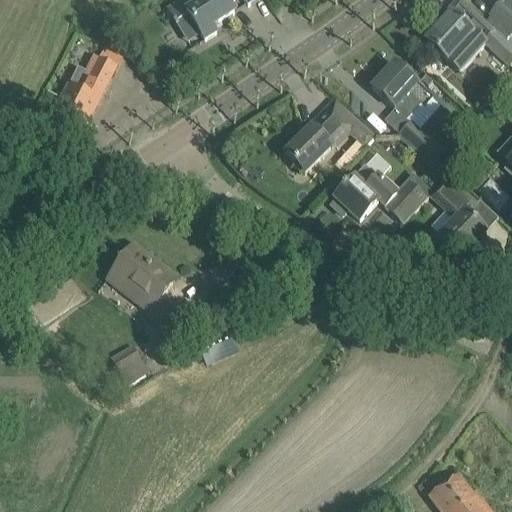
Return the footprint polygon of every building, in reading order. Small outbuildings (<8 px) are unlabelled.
[(203,0),(205,2),(185,15),(179,3),(166,11),(184,38),(196,31),(204,44),(216,36),(213,31),(234,17),(223,0),(203,0)] [(242,0),(247,8),(260,0),(242,0)] [(511,0),(506,0),(503,5),(511,12),(511,0)] [(486,24),(507,42),(511,38),(511,12),(503,5),(503,4),(486,24)] [(425,45),(440,59),(461,78),(462,77),(464,79),(489,53),(509,71),(511,67),(511,51),(494,35),(483,46),(451,17),(425,45)] [(77,69),(53,117),(85,133),(117,71),(122,60),(104,51),(99,62),(92,58),(85,73),(77,69)] [(416,87),(409,81),(395,68),(372,93),(405,124),(420,108),(424,111),(432,102),(416,88),(416,87)] [(327,116),(286,158),(304,177),(331,151),(330,150),(345,135),(363,153),(373,144),(346,116),(337,125),(327,116)] [(399,139),(433,170),(443,158),(409,127),(399,139)] [(511,139),(496,157),(507,167),(507,168),(511,172),(511,139)] [(366,170),(354,182),(335,203),(336,203),(331,209),(342,219),(347,214),(359,225),(378,205),(404,228),(427,204),(407,186),(396,198),(366,170)] [(482,177),(471,189),(499,215),(510,203),(482,177)] [(413,179),(407,186),(427,204),(429,200),(433,196),(413,179)] [(456,224),(440,241),(462,261),(486,235),(467,218),(476,207),(447,181),(433,196),(429,200),(456,224)] [(149,320),(167,334),(182,315),(163,300),(172,288),(151,272),(154,268),(132,251),(110,280),(153,314),(149,320)] [(484,332),(473,332),(473,344),(484,343),(484,332)] [(111,363),(120,376),(127,388),(148,375),(132,350),(111,363)] [(429,500),(437,511),(487,511),(475,496),(472,498),(458,479),(429,500)]
